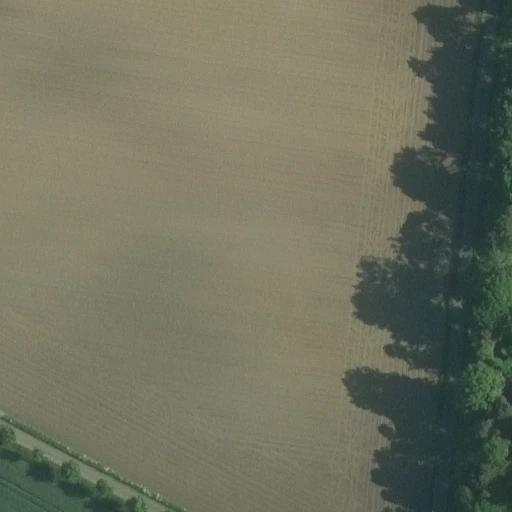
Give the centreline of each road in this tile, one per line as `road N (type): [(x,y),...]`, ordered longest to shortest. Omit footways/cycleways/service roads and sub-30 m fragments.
road 1 (unclassified): [(438,511),(491,0)]
road 2 (unclassified): [(0,428),(153,511)]
